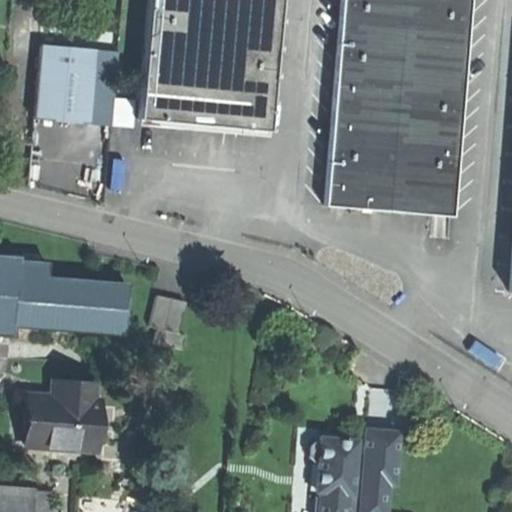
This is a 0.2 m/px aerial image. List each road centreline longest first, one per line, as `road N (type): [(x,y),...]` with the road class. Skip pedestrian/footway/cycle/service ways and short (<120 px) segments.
road 1 (residential): [(0,202),(211,258),(340,306),(511,415)]
road 2 (unknown): [(8,204),(19,0)]
